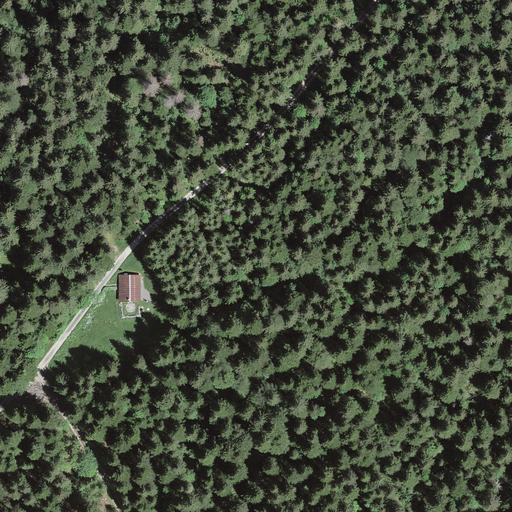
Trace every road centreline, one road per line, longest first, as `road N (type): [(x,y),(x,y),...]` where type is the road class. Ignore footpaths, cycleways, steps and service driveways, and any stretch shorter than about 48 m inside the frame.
road 1 (track): [(139,241),(372,0)]
road 2 (track): [(0,408),(33,382),(139,241)]
road 3 (track): [(33,382),(65,412),(122,511)]
